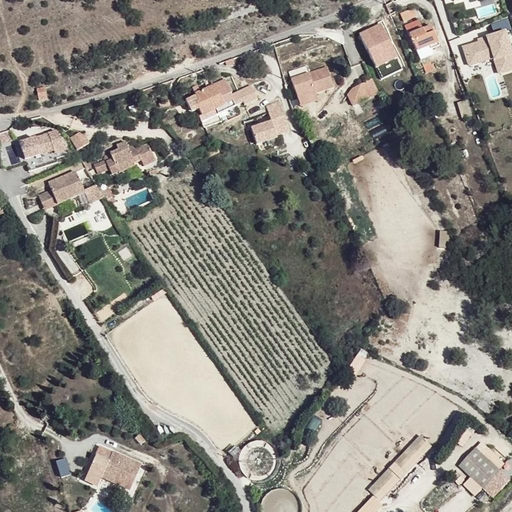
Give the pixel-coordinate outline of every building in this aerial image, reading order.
[(415,13),(403,17),(413,44),(427,39),(429,42),(437,40),(428,18),(420,22),(415,13)] [(477,40),(460,46),(467,67),(493,59),(498,75),(511,70),(511,48),(507,31),(511,30),(507,20),(491,25),(494,32),(476,38),(477,40)] [(381,22),(359,33),(375,67),(397,57),(381,22)] [(376,71),(381,79),(401,68),(396,60),(376,71)] [(326,66),(291,77),(300,106),(318,101),(315,93),(333,87),(326,66)] [(352,88),(347,95),(352,106),(380,94),(372,78),(352,88)] [(195,98),(186,101),(191,113),(199,110),(201,116),(199,118),(205,131),(222,123),(218,115),(243,103),(245,106),(258,101),(251,87),(232,96),(226,81),(194,95),(195,98)] [(38,101),(46,99),(44,88),(36,89),(38,101)] [(24,99),(16,100),(16,108),(25,107),(24,99)] [(277,130),(290,123),(282,102),(268,109),(270,115),(277,130)] [(264,136),(277,130),(270,115),(258,121),(264,136)] [(252,142),(264,136),(258,121),(245,126),(252,142)] [(59,127),(19,141),(26,160),(55,150),(56,153),(67,150),(59,127)] [(82,132),(70,139),(77,151),(89,144),(82,132)] [(213,144),(203,148),(208,158),(218,153),(213,144)] [(121,149),(105,156),(108,165),(115,163),(120,173),(136,168),(135,165),(144,161),(141,152),(138,151),(136,145),(131,147),(126,149),(121,149)] [(150,145),(138,150),(138,151),(141,152),(144,161),(143,162),(145,168),(157,162),(150,145)] [(115,163),(108,165),(112,175),(119,172),(115,163)] [(40,199),(45,213),(85,196),(76,175),(49,187),(52,194),(40,199)] [(100,187),(84,194),(85,196),(90,206),(108,199),(100,187)] [(9,211),(6,205),(0,209),(4,215),(9,211)] [(445,269),(449,232),(439,231),(435,268),(445,269)] [(420,435),(367,489),(378,501),(432,446),(420,435)] [(480,441),(456,466),(469,478),(463,485),(475,496),(483,487),(493,497),(509,481),(498,471),(505,464),(480,441)] [(141,463),(98,447),(85,480),(98,487),(102,479),(131,491),(141,463)] [(98,487),(85,480),(83,484),(96,491),(98,487)] [(372,495),(356,511),(376,511),(383,505),(378,501),(372,495)]
